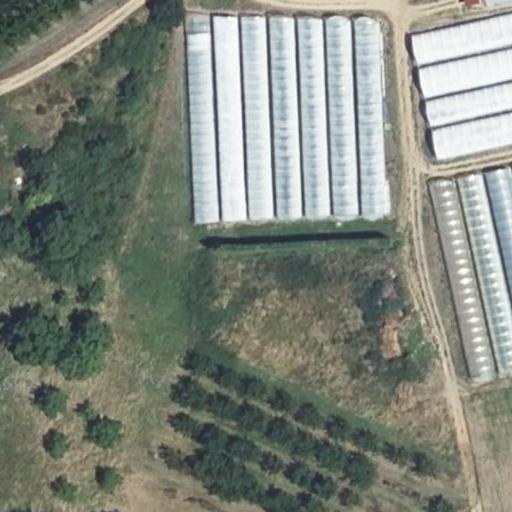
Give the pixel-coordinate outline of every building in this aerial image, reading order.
[(511,12),(411,35),(418,65),(511,44),(511,12)] [(196,223),(218,222),(209,14),(186,15),(196,223)] [(223,222),(246,221),(237,16),(214,17),(223,222)] [(250,219),(273,218),(265,17),(242,18),(250,219)] [(278,215),(301,215),(293,20),(270,21),(278,215)] [(335,215),(358,214),(350,20),(327,21),(335,215)] [(364,212),(386,211),(379,20),(357,21),(364,212)] [(306,216),(329,215),(321,21),(298,21),(306,216)] [(511,48),(418,68),(425,99),(511,80),(511,48)] [(511,82),(425,101),(431,128),(511,109),(511,82)] [(511,114),(432,132),(438,159),(511,142),(511,114)] [(511,173),(511,169),(484,175),(511,301),(511,173)] [(511,301),(484,175),(456,181),(500,378),(511,375),(511,301)] [(456,181),(432,186),(476,384),(500,378),(456,181)]
